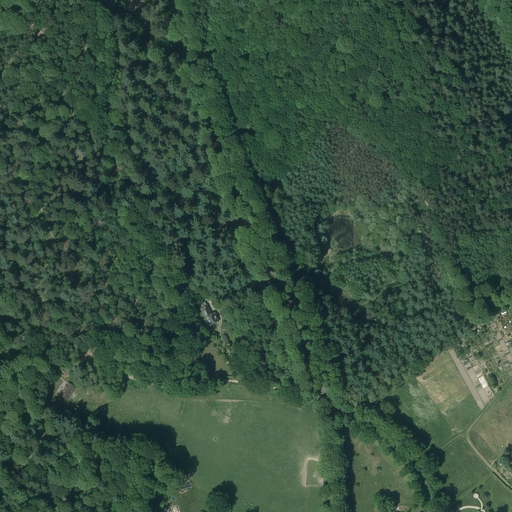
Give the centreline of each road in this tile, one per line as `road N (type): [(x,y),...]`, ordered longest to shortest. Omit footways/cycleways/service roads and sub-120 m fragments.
road 1 (unclassified): [(338,404),(320,386),(216,133),(191,62),(182,0)]
road 2 (track): [(299,323),(327,310),(330,249),(358,250),(366,241),(357,209),(343,205),(322,219),(324,238)]
road 3 (unknown): [(464,321),(353,398),(339,390),(326,395)]
road 4 (residential): [(433,511),(404,454),(338,404)]
